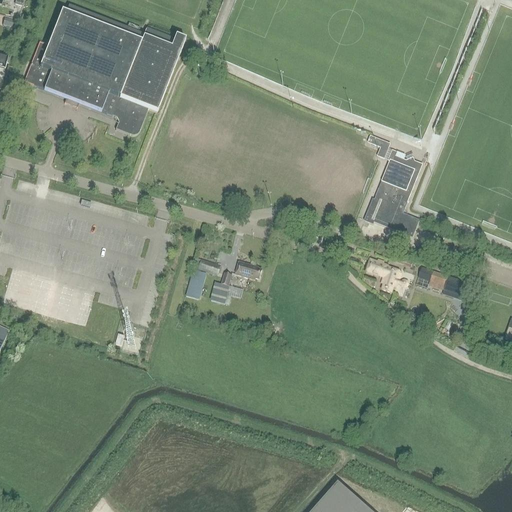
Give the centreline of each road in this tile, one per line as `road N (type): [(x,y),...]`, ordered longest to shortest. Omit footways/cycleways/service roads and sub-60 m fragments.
road 1 (unclassified): [(233,226),(284,211),(354,236),(445,247),(511,275)]
road 2 (unclassified): [(233,226),(0,161)]
road 3 (track): [(309,251),(444,349),(511,377)]
